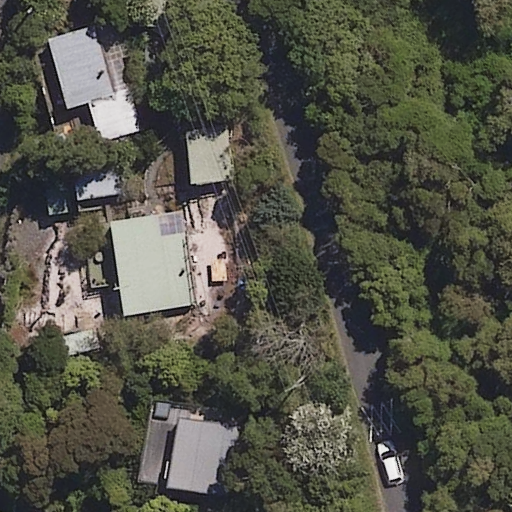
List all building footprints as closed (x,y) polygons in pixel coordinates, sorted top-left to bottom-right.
[(98,134),(131,126),(123,93),(107,96),(94,38),(57,47),(70,103),(89,98),(98,134)] [(221,118),(188,121),(194,182),(227,179),(221,118)] [(51,167),(52,212),(72,211),(71,196),(123,194),(122,164),(51,167)] [(185,214),(116,218),(118,250),(93,251),(94,285),(120,283),(121,303),(190,299),(185,214)] [(240,426),(152,410),(140,479),(228,494),(240,426)]
